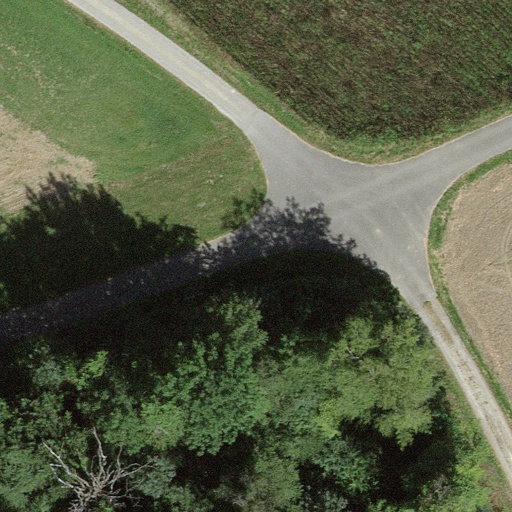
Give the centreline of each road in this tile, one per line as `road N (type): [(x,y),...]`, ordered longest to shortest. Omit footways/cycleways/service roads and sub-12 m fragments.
road 1 (track): [(132,0),(256,83),(343,179),(437,291),(511,450)]
road 2 (unclassified): [(511,111),(0,310)]
